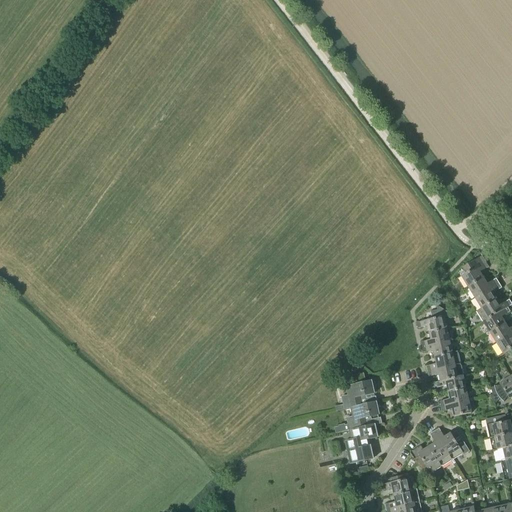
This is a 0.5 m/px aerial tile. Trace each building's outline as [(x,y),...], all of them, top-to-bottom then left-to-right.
[(463,268),(467,274),(461,277),(468,288),(484,279),(480,273),(489,267),(482,257),(463,268)] [(475,299),(499,284),(496,279),(487,285),(484,279),(468,288),(475,299)] [(499,284),(475,299),(481,309),(497,300),(493,294),(502,288),(499,284)] [(507,308),(511,305),(509,300),(500,306),(497,300),(481,309),(476,312),(483,322),(488,319),(488,320),(507,308)] [(417,323),(418,329),(428,327),(429,333),(447,330),(444,318),(448,317),(446,312),(439,308),(437,308),(437,311),(430,312),(432,320),(417,323)] [(488,320),(488,319),(483,322),(490,333),(505,324),(502,318),(510,312),(507,308),(488,320)] [(496,344),(511,334),(511,327),(509,330),(505,324),(490,333),(496,344)] [(421,343),(422,348),(450,342),(447,330),(429,333),(431,340),(421,343)] [(511,334),(496,344),(503,355),(511,349),(511,334)] [(433,351),(435,358),(452,354),(452,353),(450,342),(422,348),(423,353),(433,351)] [(460,365),(458,352),(452,353),(452,354),(435,358),(436,364),(426,367),(427,372),(460,365)] [(439,375),(440,382),(463,377),(460,365),(427,372),(428,377),(439,375)] [(352,408),(363,406),(361,397),(373,395),(370,382),(365,383),(363,374),(350,377),(352,386),(347,387),(349,396),(342,397),(344,405),(335,407),(336,412),(352,408)] [(447,386),(448,393),(466,389),(463,377),(440,382),(435,383),(437,388),(447,386)] [(511,379),(511,377),(500,384),(501,386),(495,386),(494,386),(495,388),(495,390),(496,392),(496,393),(497,395),(498,396),(499,397),(501,400),(502,401),(503,402),(504,403),(504,402),(508,397),(509,399),(511,397),(511,379)] [(440,402),(441,407),(468,401),(466,389),(448,393),(450,400),(440,402)] [(468,401),(441,407),(442,412),(452,410),(454,417),(471,413),(468,401)] [(363,406),(352,408),(354,417),(347,419),(348,425),(345,426),(345,425),(339,426),(339,427),(334,428),(336,434),(351,431),(367,427),(365,418),(378,416),(375,403),(363,406)] [(490,439),(511,434),(511,431),(511,427),(511,426),(511,414),(486,420),(490,439)] [(374,425),(367,427),(351,431),(353,440),(345,441),(350,464),(372,460),(369,446),(367,440),(377,438),(374,425)] [(439,429),(434,432),(452,461),(462,454),(463,456),(469,452),(457,431),(451,435),(451,434),(444,438),(439,429)] [(441,467),(452,461),(434,432),(430,435),(435,443),(429,447),(441,467)] [(511,446),(511,434),(490,439),(492,451),(498,450),(511,446)] [(511,446),(498,450),(500,462),(511,459),(511,446)] [(441,467),(429,447),(423,451),(420,447),(410,453),(425,477),(441,467)] [(511,459),(500,462),(504,480),(511,478),(511,459)] [(392,489),(394,496),(402,494),(411,492),(411,491),(409,479),(406,480),(405,476),(390,479),(391,483),(381,485),(382,491),(392,489)] [(417,490),(411,491),(411,492),(402,494),(394,496),(396,503),(385,505),(387,510),(420,503),(417,490)] [(421,511),(420,503),(387,510),(387,511),(421,511)]
